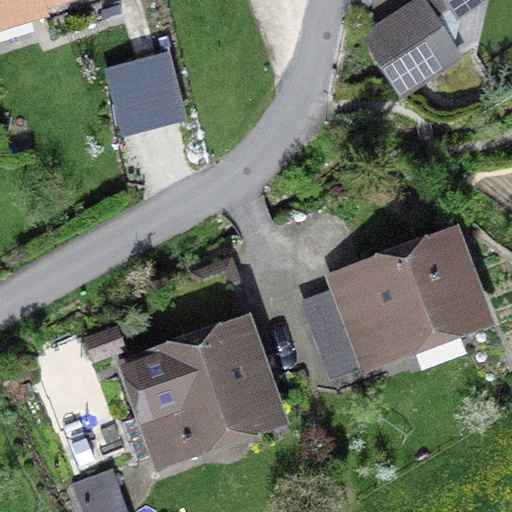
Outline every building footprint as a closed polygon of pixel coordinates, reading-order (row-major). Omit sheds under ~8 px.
[(0,0),(0,16),(52,0),(0,0)] [(457,57),(434,19),(463,0),(427,0),(373,34),(370,48),(400,94),(457,57)] [(106,67),(124,137),(191,120),(173,50),(106,67)] [(335,286),(363,360),(476,318),(449,244),(335,286)] [(168,320),(180,354),(241,332),(218,270),(158,291),(168,320)] [(137,464),(271,417),(241,332),(180,354),(130,371),(145,413),(122,421),(137,464)] [(76,487),(85,511),(116,511),(104,477),(76,487)]
